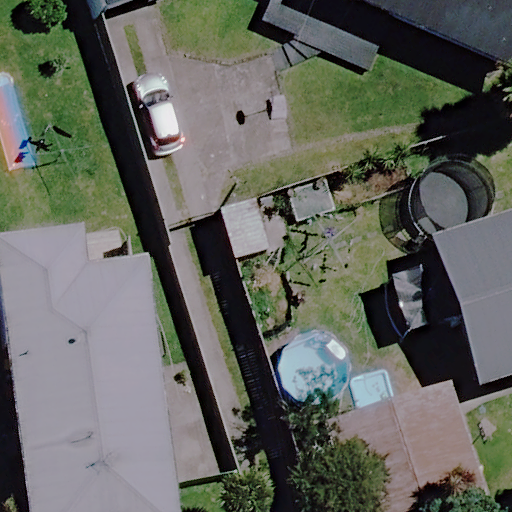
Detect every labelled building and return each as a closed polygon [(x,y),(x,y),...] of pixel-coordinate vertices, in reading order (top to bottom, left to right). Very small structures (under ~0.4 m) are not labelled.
[(183,2),(182,0),(78,0),(89,32),(183,2)] [(511,77),(511,0),(293,0),(506,92),(511,77)] [(511,228),(418,258),(462,414),(511,399),(511,228)] [(168,511),(133,240),(0,257),(0,371),(18,511),(168,511)] [(463,511),(472,509),(439,402),(312,441),(334,511),(463,511)]
